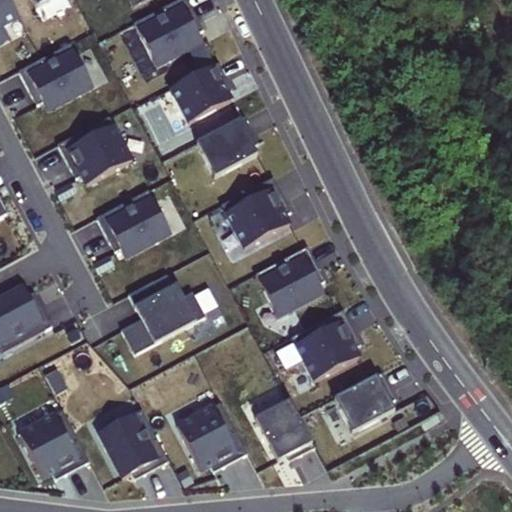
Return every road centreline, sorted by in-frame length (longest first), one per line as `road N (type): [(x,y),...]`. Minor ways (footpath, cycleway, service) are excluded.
road 1 (tertiary): [(509,445),(387,271),(256,0)]
road 2 (residential): [(235,511),(408,495),(509,445)]
road 3 (residential): [(4,138),(85,297)]
